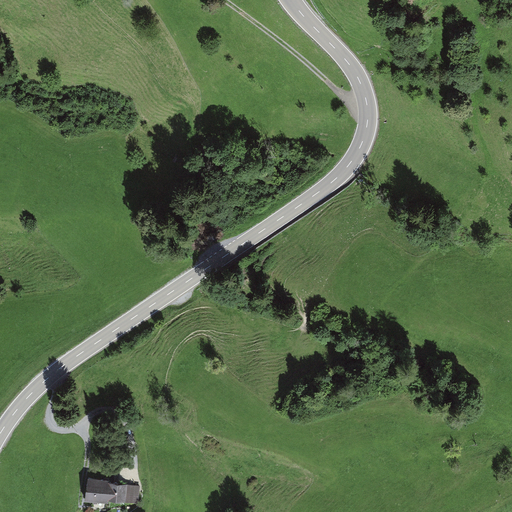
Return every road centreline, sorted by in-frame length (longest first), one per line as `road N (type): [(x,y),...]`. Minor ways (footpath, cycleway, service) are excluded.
road 1 (tertiary): [(290,0),(360,83),(367,110),(354,155),(317,193),(56,372),(0,437)]
road 2 (track): [(367,110),(222,0)]
road 3 (track): [(56,372),(54,427),(81,426),(86,436),(82,504)]
